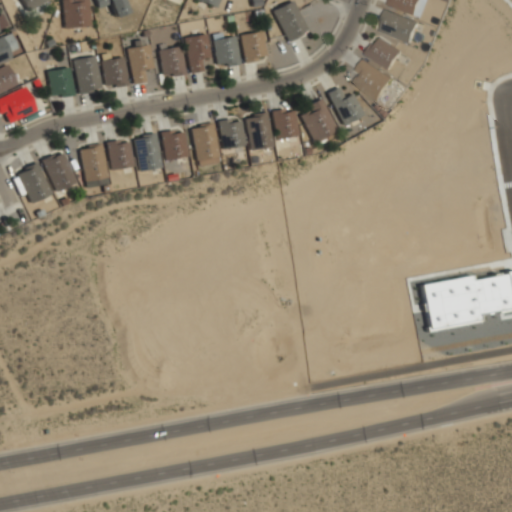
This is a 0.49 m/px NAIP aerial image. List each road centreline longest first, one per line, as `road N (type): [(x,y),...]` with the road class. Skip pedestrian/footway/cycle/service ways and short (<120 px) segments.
road 1 (tertiary): [(0,501),(498,402)]
road 2 (tertiary): [(496,371),(0,461)]
road 3 (residential): [(0,155),(43,129),(307,69),(346,39),(357,0)]
